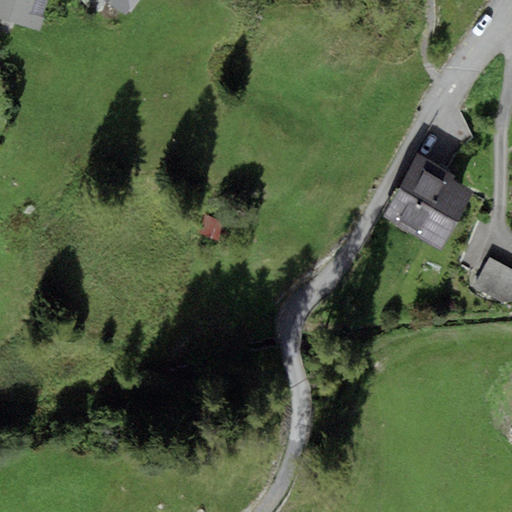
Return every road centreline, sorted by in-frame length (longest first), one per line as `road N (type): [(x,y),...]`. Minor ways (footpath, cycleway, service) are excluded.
road 1 (track): [(255,511),(276,489),(298,422),(291,350),(300,312),(369,233)]
road 2 (residential): [(369,233),(455,79),(511,10)]
